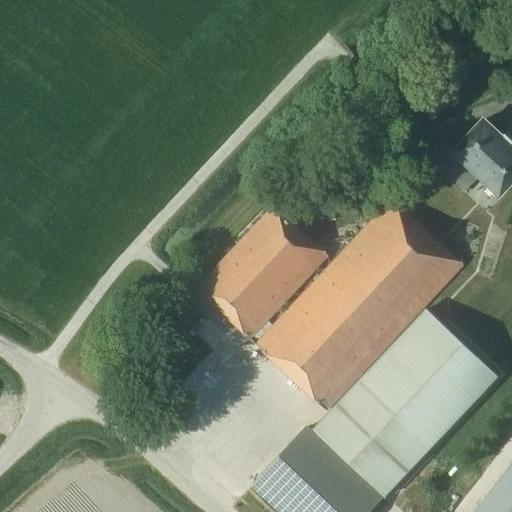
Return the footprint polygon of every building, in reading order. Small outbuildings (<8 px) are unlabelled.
[(499,195),(511,180),(511,146),(483,119),(453,152),(454,153),(439,169),(463,192),(478,175),(499,195)] [(421,189),(411,179),(255,344),(326,410),(463,264),(403,208),(421,189)] [(274,204),(196,288),(250,338),(328,255),(274,204)] [(427,308),(312,431),(381,496),(498,375),(427,308)] [(365,511),(381,496),(312,431),(308,427),(252,486),(280,511),(365,511)] [(511,511),(511,461),(472,511),(511,511)]
